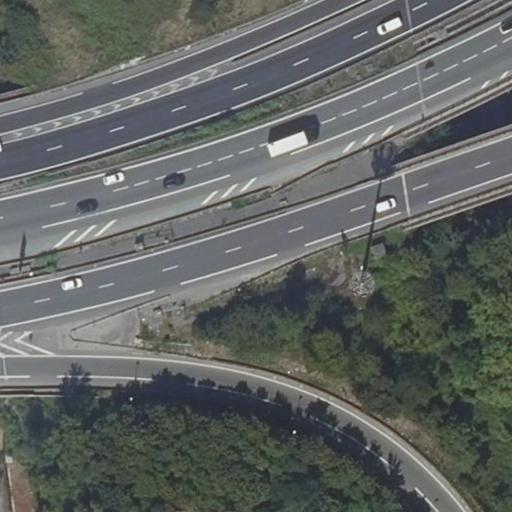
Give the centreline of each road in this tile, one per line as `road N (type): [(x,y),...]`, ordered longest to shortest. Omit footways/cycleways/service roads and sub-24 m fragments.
road 1 (motorway): [(0,217),(216,160),(336,118),(511,33)]
road 2 (trunk): [(0,307),(278,235),(511,159)]
road 3 (primary): [(0,367),(191,374),(268,392),(342,426),(403,470),(440,511)]
road 4 (motorway): [(434,0),(181,109),(0,161)]
road 5 (motorway): [(347,0),(157,75),(0,124)]
